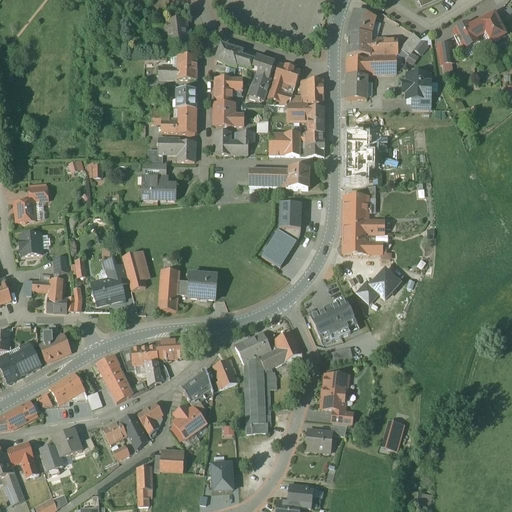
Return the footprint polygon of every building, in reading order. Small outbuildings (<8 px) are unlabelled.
[(417,0),(420,8),(440,0),(439,0),(417,0)] [(169,1),(152,4),(153,10),(165,8),(170,8),(169,1)] [(153,10),(147,11),(143,12),(144,17),(147,17),(148,18),(165,15),(165,8),(153,10)] [(375,20),(354,13),(348,36),(371,36),(375,20)] [(494,16),(478,24),(484,37),(489,46),(505,37),(501,29),(502,28),(500,24),(498,24),(494,16)] [(185,21),(167,23),(166,23),(168,35),(169,50),(170,50),(188,48),(189,48),(186,21),(185,21)] [(166,23),(155,25),(156,36),(168,35),(166,23)] [(470,25),(454,33),(457,38),(454,39),(459,48),(461,47),(464,52),(480,44),(478,40),(484,37),(478,24),(472,28),(470,25)] [(413,35),(398,53),(398,57),(405,61),(421,42),(413,35)] [(371,36),(348,36),(348,57),(370,57),(370,41),(371,37),(371,36)] [(398,40),(370,41),(370,57),(384,56),(384,57),(397,57),(398,57),(398,53),(398,40)] [(421,43),(414,51),(420,57),(428,48),(421,43)] [(450,45),(438,47),(441,67),(453,65),(450,45)] [(257,59),(221,47),(216,63),(237,70),(237,69),(244,71),(252,73),(257,59)] [(384,57),(367,58),(367,62),(367,76),(373,76),(373,77),(396,76),(397,57),(384,57)] [(177,69),(166,69),(166,59),(159,58),(158,81),(177,82),(177,69)] [(197,59),(178,59),(177,69),(177,82),(196,83),(197,59)] [(262,60),(249,98),(248,101),(256,103),(257,100),(264,103),(271,81),(269,80),(275,65),(262,60)] [(367,62),(347,62),(347,78),(346,101),(366,102),(367,76),(367,62)] [(300,73),(279,66),(274,82),(287,86),(295,89),(300,73)] [(252,73),(244,71),(242,78),(250,80),(252,73)] [(429,77),(407,76),(407,84),(403,84),(403,92),(407,92),(406,100),(412,101),(429,101),(430,101),(430,85),(429,85),(429,77)] [(243,80),(216,80),(215,105),(232,105),(232,93),(243,93),(243,80)] [(293,97),(282,94),(283,91),(285,92),(287,86),(274,82),(268,100),(279,104),(279,108),(289,107),(292,98),(293,97)] [(188,92),(200,92),(200,83),(188,83),(188,92)] [(322,83),(301,84),(302,89),(300,89),(299,93),(302,93),(302,98),(303,107),(304,106),(306,106),(323,106),(322,83)] [(167,89),(155,89),(155,111),(167,111),(167,89)] [(196,92),(176,92),(176,104),(174,103),(173,112),(174,112),(196,112),(196,92)] [(302,98),(292,98),(289,107),(303,107),(302,98)] [(429,101),(412,101),(412,113),(429,113),(429,101)] [(231,107),(215,107),(215,129),(231,129),(231,119),(231,107)] [(170,112),(157,112),(157,113),(152,113),(152,126),(161,126),(161,135),(174,135),(174,130),(170,130),(170,124),(170,112)] [(196,112),(174,112),(174,120),(179,120),(179,124),(170,124),(170,130),(174,130),(174,135),(178,135),(178,137),(195,137),(196,112)] [(306,112),(289,113),(289,124),(308,124),(309,136),(324,136),(323,112),(306,112)] [(248,119),(231,119),(231,129),(248,129),(248,119)] [(268,123),(257,123),(257,134),(268,135),(268,123)] [(231,135),(214,134),(214,157),(242,157),(242,143),(238,143),(234,143),(231,145),(231,135)] [(255,135),(238,134),(238,143),(242,143),(242,157),(248,158),(248,145),(254,145),(254,140),(255,135)] [(300,136),(269,136),(269,158),(285,158),(285,159),(300,159),(300,148),(300,136)] [(309,136),(306,136),(306,145),(302,145),(302,148),(300,148),(300,159),(324,159),(324,136),(309,136)] [(367,138),(346,137),(345,183),(367,184),(367,138)] [(195,145),(180,144),(180,141),(159,141),(158,156),(177,156),(178,156),(178,164),(194,164),(195,145)] [(103,158),(91,157),(91,173),(103,173),(103,158)] [(73,175),(85,171),(82,162),(70,166),(73,175)] [(166,166),(158,165),(154,165),(154,173),(166,174),(166,166)] [(309,172),(289,171),(289,173),(249,171),(249,189),(250,189),(250,195),(268,196),(269,190),(286,190),(286,191),(288,191),(288,192),(308,192),(309,172)] [(167,179),(143,178),(142,202),(175,203),(175,188),(166,188),(167,179)] [(376,189),(362,190),(362,200),(368,200),(368,201),(375,201),(376,189)] [(47,190),(29,191),(30,204),(34,204),(34,205),(48,203),(47,190)] [(362,200),(344,199),(343,256),(367,256),(367,246),(367,237),(367,224),(368,201),(368,200),(362,200)] [(30,204),(15,206),(17,225),(20,225),(22,226),(25,226),(27,224),(36,223),(34,205),(34,204),(30,204)] [(300,235),(300,232),(301,207),(279,206),(278,231),(278,232),(261,258),(280,270),(296,244),(299,239),(300,235)] [(384,224),(370,224),(367,224),(367,237),(384,237),(384,224)] [(43,233),(21,235),(23,261),(46,259),(43,233)] [(382,246),(367,246),(367,256),(382,256),(382,246)] [(136,256),(123,259),(132,293),(146,290),(136,256)] [(63,260),(54,261),(55,275),(64,274),(63,260)] [(104,266),(110,285),(118,283),(120,290),(129,287),(124,267),(115,270),(112,263),(104,266)] [(84,265),(76,266),(78,279),(86,278),(84,265)] [(179,274),(161,273),(159,305),(177,306),(178,297),(178,284),(179,284),(179,274)] [(379,273),(358,281),(365,300),(386,292),(379,273)] [(217,278),(189,276),(188,285),(179,284),(178,284),(178,297),(187,298),(187,300),(215,302),(217,278)] [(65,283),(49,282),(49,285),(49,291),(64,291),(65,283)] [(49,285),(33,283),(32,293),(48,294),(49,291),(49,285)] [(123,300),(120,290),(118,283),(110,285),(91,291),(96,308),(123,300)] [(1,288),(0,284),(0,309),(0,308),(0,307),(11,303),(5,286),(1,288)] [(80,290),(73,291),(74,300),(68,299),(68,300),(67,314),(81,314),(82,303),(80,290)] [(64,291),(49,291),(48,294),(48,299),(47,314),(67,315),(67,314),(68,300),(64,300),(64,291)] [(346,304),(310,320),(321,342),(329,339),(332,345),(351,337),(347,330),(356,326),(346,304)] [(50,330),(39,331),(40,348),(64,337),(64,336),(69,335),(69,327),(61,327),(56,327),(56,328),(49,328),(50,330)] [(9,334),(0,335),(0,357),(7,359),(8,360),(8,359),(9,334)] [(35,334),(20,336),(23,355),(11,361),(21,379),(41,369),(32,351),(37,349),(35,334)] [(263,336),(235,349),(244,368),(247,436),(267,435),(268,427),(270,427),(269,392),(276,392),(276,380),(274,375),(273,376),(271,371),(302,356),(292,334),(274,343),(275,346),(269,349),(263,336)] [(40,348),(39,348),(46,366),(71,355),(64,337),(40,348)] [(186,342),(157,345),(158,362),(187,361),(186,342)] [(156,348),(132,351),(132,352),(134,368),(145,367),(149,388),(162,384),(161,383),(158,365),(158,362),(157,345),(156,345),(156,348)] [(350,350),(335,354),(334,354),(328,356),(331,367),(353,362),(350,350)] [(132,352),(121,356),(128,374),(135,372),(134,368),(132,352)] [(7,359),(0,357),(0,368),(11,366),(8,360),(7,359)] [(120,369),(114,359),(97,367),(117,406),(132,398),(118,370),(120,369)] [(230,362),(213,369),(218,384),(222,392),(237,385),(234,377),(236,376),(230,362)] [(169,363),(158,365),(161,383),(177,377),(173,368),(171,369),(169,363)] [(200,375),(179,390),(190,405),(206,393),(211,389),(200,375)] [(74,376),(49,391),(60,408),(74,399),(84,393),(74,376)] [(338,379),(325,378),(324,391),(322,392),(322,399),(323,400),(322,412),(334,413),(333,418),(344,419),(344,416),(345,406),(344,405),(344,397),(348,394),(349,379),(339,378),(338,379)] [(218,384),(211,387),(213,395),(222,392),(218,384)] [(84,393),(74,399),(77,401),(86,396),(84,393)] [(205,412),(199,404),(209,397),(206,393),(190,405),(194,410),(201,419),(204,417),(205,412)] [(86,402),(70,404),(70,408),(50,410),(51,420),(87,417),(86,402)] [(29,405),(0,420),(0,433),(12,431),(12,432),(37,419),(34,414),(29,405)] [(156,406),(137,418),(143,429),(144,429),(150,439),(158,431),(154,423),(163,417),(156,406)] [(50,410),(42,411),(44,421),(51,420),(50,410)] [(188,412),(182,411),(178,414),(177,420),(178,421),(173,425),(175,429),(171,431),(179,442),(183,440),(185,442),(206,427),(201,419),(194,410),(189,413),(188,412)] [(42,411),(34,414),(37,419),(38,423),(44,421),(42,411)] [(353,417),(344,416),(344,419),(333,418),(332,427),(348,428),(348,429),(351,429),(353,417)] [(135,417),(121,424),(136,454),(150,442),(145,432),(143,434),(138,424),(135,417)] [(120,424),(103,432),(110,447),(127,439),(120,424)] [(403,428),(392,425),(385,450),(397,453),(402,433),(407,434),(409,426),(404,425),(403,428)] [(348,428),(332,427),(331,433),(336,433),(336,439),(344,440),(348,429),(348,428)] [(74,432),(52,439),(56,449),(60,461),(61,461),(82,454),(74,432)] [(332,435),(308,433),(305,453),(316,454),(329,456),(330,456),(332,435)] [(91,440),(80,445),(85,455),(95,451),(91,440)] [(28,444),(7,452),(8,457),(12,468),(16,467),(21,465),(34,461),(28,444)] [(125,448),(113,454),(117,463),(129,457),(125,448)] [(50,450),(40,453),(49,479),(60,476),(58,471),(63,469),(61,461),(60,461),(56,449),(50,451),(50,450)] [(3,461),(0,461),(0,480),(2,480),(15,475),(12,468),(8,457),(2,459),(3,461)] [(184,459),(161,457),(160,474),(183,476),(184,459)] [(34,461),(21,465),(26,481),(39,476),(34,461)] [(231,466),(211,467),(213,494),(232,493),(231,466)] [(22,484),(16,467),(12,468),(15,475),(19,485),(22,484)] [(151,470),(137,471),(139,509),(148,509),(148,495),(152,495),(151,470)] [(15,475),(2,480),(7,495),(20,490),(19,485),(15,475)] [(308,489),(290,487),(288,505),(288,509),(300,511),(310,511),(312,495),(307,494),(308,489)] [(423,495),(413,495),(412,506),(422,508),(423,495)] [(64,497),(53,502),(57,511),(67,505),(64,497)] [(53,501),(35,511),(36,511),(56,511),(57,511),(53,502),(53,501)] [(278,504),(277,503),(276,511),(299,511),(300,511),(288,509),(288,505),(278,504)]
